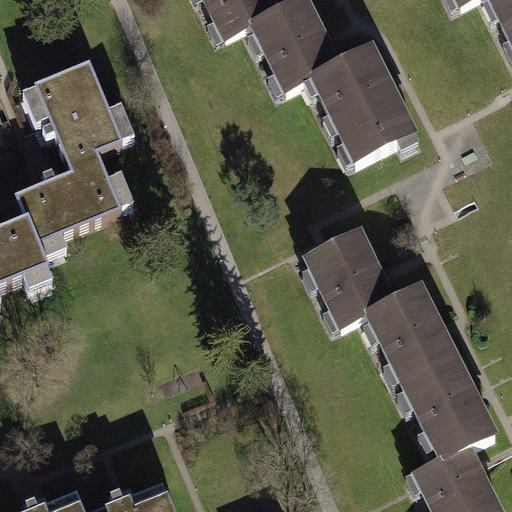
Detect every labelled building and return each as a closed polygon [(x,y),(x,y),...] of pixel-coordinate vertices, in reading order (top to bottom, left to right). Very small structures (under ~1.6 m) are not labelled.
[(206,5),(203,0),(191,0),(197,10),(206,5)] [(253,32),(258,42),(279,32),(273,21),(279,18),(269,0),(203,0),(206,5),(218,28),(227,45),(253,32)] [(462,14),(454,0),(445,0),(443,2),(452,19),(462,14)] [(488,1),(493,11),(511,1),(511,0),(454,0),(462,14),(488,1)] [(511,1),(493,11),(502,28),(511,48),(511,1)] [(305,5),(279,18),(273,21),(279,32),(258,42),(267,59),(279,83),(287,100),(304,91),(313,86),(339,73),(325,44),(305,5)] [(502,28),(493,11),(483,16),(492,33),(502,28)] [(227,45),(218,28),(208,33),(217,50),(227,45)] [(267,59),(258,42),(248,47),(257,64),(267,59)] [(511,51),(503,56),(511,72),(511,51)] [(372,57),(339,73),(313,86),(321,103),(333,126),(342,143),(348,155),(357,172),(398,152),(416,142),(388,89),(372,57)] [(55,144),(67,173),(114,154),(109,142),(118,139),(110,119),(90,73),(35,95),(36,97),(49,130),(51,129),(52,131),(53,134),(43,138),(47,147),(55,144)] [(287,100),(279,83),(269,88),(277,105),(287,100)] [(313,86),(304,91),(312,108),(321,103),(313,86)] [(41,149),(47,147),(43,138),(53,134),(52,131),(51,129),(49,130),(36,97),(23,102),(36,134),(35,134),(41,149)] [(122,114),(110,119),(118,139),(109,142),(114,154),(135,145),(122,114)] [(342,143),(333,126),(323,131),(332,148),(342,143)] [(416,142),(398,152),(402,161),(420,152),(416,142)] [(47,193),(17,205),(46,276),(47,278),(50,277),(43,261),(39,252),(56,245),(57,246),(122,220),(121,217),(113,198),(98,163),(115,156),(114,154),(67,173),(71,183),(63,186),(60,187),(61,189),(59,190),(56,191),(52,181),(43,185),(47,193)] [(357,172),(348,155),(338,159),(347,177),(357,172)] [(60,187),(63,186),(57,173),(41,179),(43,185),(52,181),(56,191),(59,190),(61,189),(60,187)] [(113,198),(121,217),(128,214),(120,195),(113,198)] [(27,284),(46,276),(17,205),(15,206),(25,229),(3,238),(0,239),(0,297),(28,286),(27,284)] [(369,323),(374,333),(391,324),(385,313),(394,308),(380,280),(360,240),(307,266),(313,278),(322,295),(333,319),(342,336),(369,323)] [(39,252),(43,261),(60,254),(57,246),(56,245),(39,252)] [(46,276),(27,284),(28,286),(31,293),(50,285),(47,278),(46,276)] [(322,295),(313,278),(303,283),(312,300),(322,295)] [(421,295),(394,308),(385,313),(391,324),(374,333),(382,350),(394,373),(403,391),(408,401),(434,388),(429,377),(455,364),(441,335),(421,295)] [(333,341),(342,336),(333,319),(324,323),(333,341)] [(382,350),(374,333),(364,338),(372,355),(382,350)] [(437,459),(442,468),(443,470),(469,456),(495,443),(475,403),(455,364),(429,377),(434,388),(408,401),(417,418),(428,441),(437,459)] [(403,391),(394,373),(384,378),(393,396),(403,391)] [(417,418),(408,401),(398,406),(407,423),(417,418)] [(428,464),(437,459),(428,441),(418,446),(428,464)] [(431,511),(497,511),(473,465),(469,456),(443,470),(442,468),(416,482),(425,499),(431,511)] [(425,499),(416,482),(406,487),(415,504),(425,499)] [(108,500),(111,506),(120,502),(124,511),(127,510),(129,509),(128,508),(137,504),(131,490),(108,500)] [(81,511),(77,502),(75,503),(78,511),(170,511),(163,493),(137,504),(128,508),(129,509),(127,510),(124,511),(120,502),(111,506),(113,511),(81,511)] [(23,508),(25,511),(30,511),(34,510),(35,511),(51,511),(46,499),(23,508)] [(78,511),(75,503),(53,511),(35,511),(34,510),(30,511),(78,511)]
